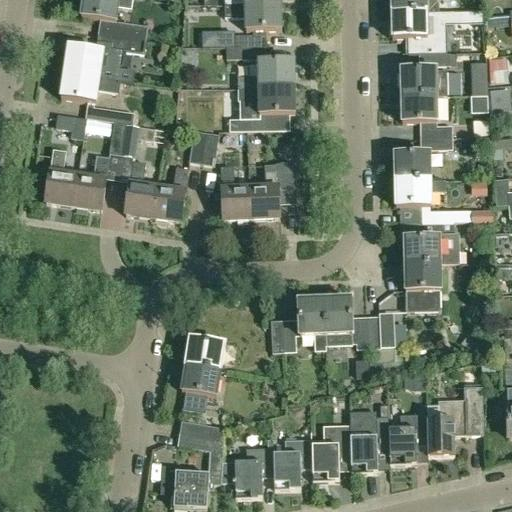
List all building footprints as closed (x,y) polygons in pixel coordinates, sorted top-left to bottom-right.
[(116,24),(118,11),(132,13),(133,1),(127,0),(84,0),(82,19),(100,22),(96,50),(144,56),(148,29),(116,24)] [(224,0),(224,8),(280,8),(279,0),(224,0)] [(392,0),(392,17),(438,16),(438,2),(427,2),(427,0),(392,0)] [(280,34),(280,8),(224,8),(224,21),(246,21),(246,35),(253,35),(253,39),(226,39),(226,50),(266,50),(266,35),(280,34)] [(438,16),(392,17),(393,42),(428,42),(428,26),(454,25),(454,16),(438,16)] [(511,28),(511,16),(510,16),(510,17),(511,20),(500,21),(501,29),(511,28)] [(65,76),(120,84),(122,72),(101,69),(103,55),(69,50),(65,76)] [(236,81),(236,92),(295,91),(294,67),(267,67),(266,50),(226,50),(226,63),(259,63),(259,67),(258,67),(258,80),(236,81)] [(450,70),(450,58),(418,59),(419,70),(450,70)] [(402,100),(436,100),(447,99),(447,73),(436,74),(401,74),(402,100)] [(94,111),(95,106),(96,106),(98,94),(118,97),(120,84),(65,76),(61,101),(88,105),(85,121),(87,122),(127,128),(133,128),(135,117),(94,111)] [(488,88),(472,88),(472,99),(488,99),(488,88)] [(268,135),(267,119),(295,119),(295,91),(236,92),(237,106),(240,106),(240,123),(230,124),(230,136),(268,135)] [(436,100),(402,100),(402,126),(437,126),(436,100)] [(486,100),(472,101),(473,115),(487,114),(486,100)] [(87,122),(85,121),(85,123),(58,119),(56,132),(73,134),(72,141),(84,144),(87,123),(87,122)] [(114,126),(113,132),(109,158),(122,160),(127,128),(87,122),(87,123),(114,126)] [(153,145),(155,137),(155,133),(133,129),(133,128),(127,128),(122,160),(135,162),(137,143),(153,145)] [(464,131),(452,131),(452,130),(420,131),(420,142),(452,142),(452,139),(464,139),(464,131)] [(189,166),(201,168),(206,137),(194,135),(189,166)] [(206,137),(201,168),(215,170),(219,139),(206,137)] [(452,154),(452,142),(420,142),(421,155),(452,154)] [(46,205),(73,209),(79,177),(63,174),(66,156),(54,154),(46,205)] [(395,185),(431,184),(430,158),(395,159),(395,185)] [(93,179),(79,177),(73,209),(101,214),(110,161),(97,159),(93,179)] [(153,222),(158,189),(143,187),(146,166),(134,164),(125,218),(153,222)] [(265,190),(250,191),(251,223),(279,222),(278,204),(296,204),(295,167),(276,167),(276,168),(264,169),(265,190)] [(251,223),(250,191),(233,192),(232,170),(219,171),(222,224),(251,223)] [(158,189),(153,222),(182,227),(190,173),(176,171),(173,192),(158,189)] [(431,184),(395,185),(396,211),(431,210),(431,196),(445,195),(445,183),(431,184)] [(422,227),(454,226),(471,226),(471,214),(454,214),(422,215),(422,227)] [(405,243),(405,269),(440,268),(440,269),(460,269),(459,238),(454,238),(454,226),(422,227),(423,239),(439,238),(439,242),(405,243)] [(440,315),(440,294),(440,269),(440,268),(405,269),(405,294),(406,294),(406,315),(440,315)] [(350,303),(324,304),(326,349),(356,348),(356,353),(369,353),(368,321),(350,322),(350,303)] [(326,349),(324,304),(298,305),(299,324),(283,324),(284,356),(296,355),(296,340),(314,340),(314,354),(327,354),(326,349)] [(368,321),(369,353),(380,352),(379,321),(368,321)] [(272,356),(284,356),(283,324),(270,325),(272,356)] [(194,337),(193,343),(190,343),(186,368),(220,373),(224,348),(210,346),(212,339),(194,337)] [(205,415),(208,398),(216,399),(220,373),(186,368),(182,394),(186,395),(183,412),(205,415)] [(438,423),(427,424),(427,448),(427,461),(455,460),(454,440),(484,439),(482,392),(465,393),(465,403),(437,404),(438,423)] [(415,449),(427,448),(427,424),(426,418),(399,419),(400,432),(388,433),(389,457),(389,470),(416,469),(415,449)] [(350,441),(350,429),(351,479),(377,478),(376,458),(389,457),(388,433),(387,420),(362,422),(362,441),(350,441)] [(181,425),(179,437),(223,443),(224,432),(181,425)] [(311,448),(312,473),(312,486),(340,485),(339,466),(351,465),(351,479),(350,429),(322,430),(323,448),(311,448)] [(210,455),(222,457),(223,443),(179,437),(177,450),(210,455)] [(284,456),(273,457),(274,481),(274,496),(301,494),(300,473),(312,473),(311,448),(311,442),(284,444),(284,456)] [(247,465),(222,466),(221,487),(234,486),(235,503),(263,502),(262,482),(274,481),(273,457),(272,451),(246,452),(247,465)] [(221,487),(222,466),(222,457),(210,455),(208,479),(189,478),(189,472),(175,471),(173,511),(207,511),(208,488),(220,489),(221,487)]
